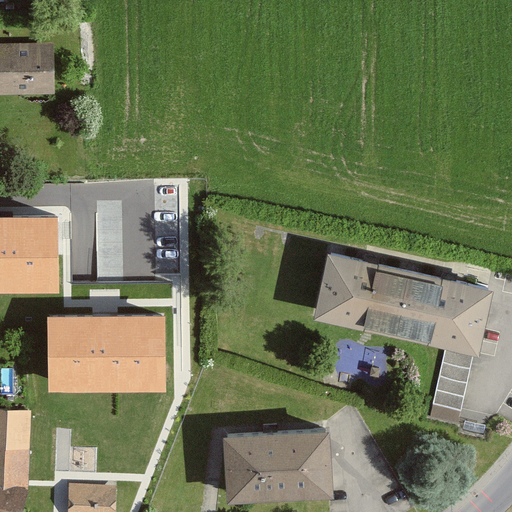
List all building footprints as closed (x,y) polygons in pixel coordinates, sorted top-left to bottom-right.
[(47,44),(0,44),(0,94),(47,94),(47,44)] [(0,291),(58,292),(56,222),(0,221),(0,291)] [(472,354),(476,355),(490,293),(327,258),(313,319),(446,348),(472,354)] [(162,318),(50,320),(51,390),(163,388),(162,318)] [(459,410),(472,354),(446,348),(433,404),(459,410)] [(0,482),(24,484),(27,410),(0,409),(0,482)] [(332,492),(326,427),(222,435),(227,500),(332,492)] [(22,511),(27,492),(0,484),(0,511),(3,511),(22,511)] [(114,511),(115,489),(69,488),(68,511),(114,511)]
